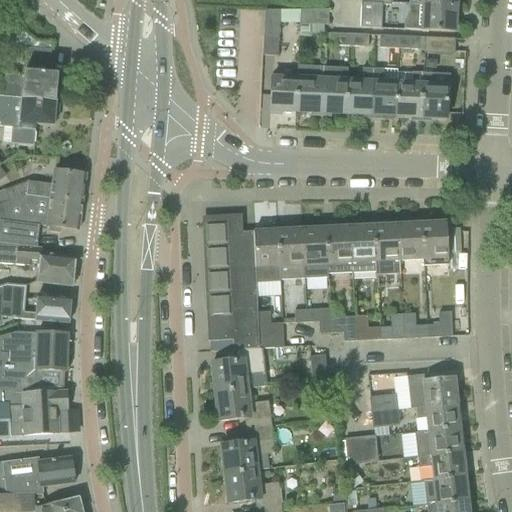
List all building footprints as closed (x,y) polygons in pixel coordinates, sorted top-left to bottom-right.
[(409,15),(403,31),(454,33),(455,8),(409,5),(409,15)] [(299,12),(299,25),(299,28),(328,27),(328,11),(299,12)] [(261,57),(277,58),(279,12),(264,12),(261,57)] [(348,48),(348,36),(329,35),(329,47),(348,48)] [(348,36),(348,48),(367,49),(368,37),(348,36)] [(398,50),(398,38),(379,37),(378,49),(398,50)] [(417,39),(398,38),(398,50),(417,51),(417,39)] [(425,39),(424,55),(453,56),(453,41),(425,39)] [(0,98),(55,103),(57,77),(51,76),(53,52),(25,49),(22,87),(3,85),(0,81),(0,98)] [(296,68),(295,81),(271,79),(269,112),(295,113),(297,68),(296,68)] [(297,68),(295,113),(320,114),(322,69),(297,68)] [(322,69),(320,114),(345,115),(346,83),(346,70),(322,69)] [(346,83),(345,115),(370,117),(372,71),(361,71),(360,84),(346,83)] [(372,71),(370,117),(395,118),(396,85),(382,85),(382,72),(372,71)] [(396,85),(395,118),(420,119),(422,75),(411,75),(411,86),(396,85)] [(432,75),(422,75),(420,119),(445,120),(447,88),(431,87),(432,75)] [(54,105),(55,103),(0,98),(0,128),(11,130),(9,146),(33,148),(35,126),(52,128),(53,116),(55,116),(58,114),(58,107),(56,105),(54,105)] [(51,186),(27,183),(3,192),(7,202),(25,196),(81,204),(85,176),(52,172),(51,186)] [(25,196),(7,202),(8,204),(0,206),(0,222),(2,222),(38,227),(48,228),(49,232),(58,233),(59,229),(77,232),(81,204),(25,196)] [(412,220),(396,221),(398,262),(422,261),(420,225),(412,226),(412,220)] [(399,275),(398,262),(396,221),(381,222),(382,227),(372,228),(374,273),(375,276),(399,275)] [(2,222),(0,222),(0,246),(35,249),(38,227),(2,222)] [(258,351),(258,338),(256,316),(255,285),(252,234),(240,234),(239,222),(203,224),(209,354),(232,352),(235,352),(258,351)] [(351,275),(348,223),(333,224),(334,230),(324,230),(327,276),(351,275)] [(364,223),(348,223),(351,275),(374,273),(372,228),(364,228),(364,223)] [(422,267),(447,266),(445,224),(420,225),(422,261),(422,267)] [(327,276),(324,230),(301,231),(303,280),(327,279),(327,276)] [(458,230),(446,231),(447,254),(460,254),(458,230)] [(303,280),(301,231),(277,232),(279,281),(303,280)] [(279,281),(277,232),(252,234),(255,285),(279,284),(279,281)] [(35,249),(0,246),(0,269),(13,266),(14,259),(38,262),(36,283),(71,287),(74,259),(40,255),(41,251),(35,249)] [(0,322),(1,322),(0,320),(0,319),(68,325),(70,300),(36,297),(35,315),(23,314),(25,287),(6,286),(0,287),(0,322)] [(328,311),(305,312),(305,324),(317,324),(318,336),(330,335),(329,320),(328,311)] [(305,324),(305,312),(292,313),(293,325),(305,324)] [(425,326),(426,340),(451,338),(450,314),(436,315),(437,326),(425,326)] [(258,338),(282,337),(281,325),(269,326),(269,315),(256,316),(258,338)] [(402,341),(401,316),(389,317),(389,328),(377,329),(378,342),(402,341)] [(413,316),(401,316),(402,341),(426,340),(425,326),(413,327),(413,316)] [(378,342),(377,329),(365,329),(365,318),(353,319),(354,343),(378,342)] [(354,343),(353,319),(329,320),(330,335),(342,335),(343,344),(354,343)] [(0,392),(27,391),(43,390),(63,389),(63,373),(65,373),(67,336),(65,336),(15,334),(0,337),(0,392)] [(282,348),(282,337),(258,338),(258,351),(261,351),(282,350),(282,348)] [(258,351),(235,352),(236,362),(210,365),(214,394),(246,390),(244,375),(264,373),(261,351),(258,351)] [(331,368),(324,368),(323,356),(308,358),(311,383),(326,381),(332,380),(331,368)] [(410,410),(414,410),(455,405),(453,380),(423,384),(422,376),(406,378),(410,410)] [(246,390),(214,394),(217,423),(243,420),(244,432),(270,429),(267,404),(248,406),(246,390)] [(0,438),(9,438),(11,438),(21,437),(22,437),(23,437),(58,435),(67,435),(66,411),(65,394),(65,393),(27,395),(27,391),(0,392),(0,438)] [(370,415),(396,412),(394,397),(369,400),(370,415)] [(458,429),(455,405),(414,410),(417,434),(458,429)] [(333,408),(317,409),(318,422),(334,421),(333,408)] [(396,412),(370,415),(372,429),(398,427),(396,412)] [(270,429),(244,432),(246,444),(220,447),(223,476),(256,472),(254,457),(274,455),(270,429)] [(458,429),(417,434),(417,435),(413,436),(415,459),(461,454),(461,452),(465,451),(463,441),(460,442),(458,429)] [(359,441),(361,465),(376,463),(373,439),(359,441)] [(361,465),(359,441),(343,442),(346,466),(361,465)] [(464,478),(461,454),(415,459),(418,483),(422,483),(464,478)] [(37,464),(37,460),(0,464),(0,496),(5,496),(41,494),(41,489),(73,485),(70,460),(37,464)] [(258,487),(256,472),(223,476),(227,505),(253,502),(254,511),(268,511),(280,511),(277,484),(258,487)] [(353,473),(343,480),(350,491),(361,484),(353,473)] [(464,478),(422,483),(425,507),(466,502),(464,478)] [(344,492),(332,493),(333,503),(345,502),(344,492)] [(354,493),(345,494),(346,510),(356,509),(354,493)] [(0,511),(14,511),(14,496),(5,496),(0,496),(0,511)] [(80,511),(77,501),(46,508),(33,510),(33,511),(80,511)] [(467,511),(466,502),(425,507),(425,511),(467,511)]
